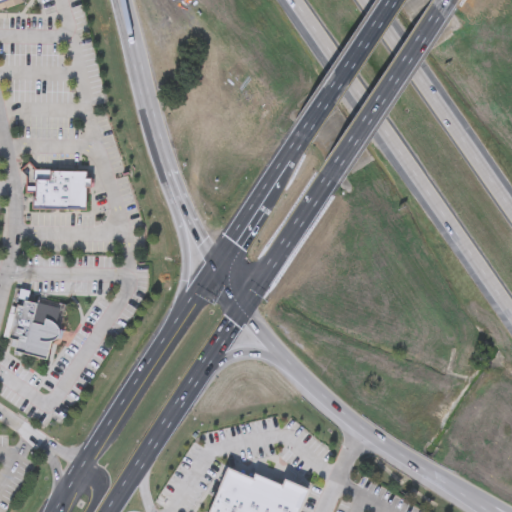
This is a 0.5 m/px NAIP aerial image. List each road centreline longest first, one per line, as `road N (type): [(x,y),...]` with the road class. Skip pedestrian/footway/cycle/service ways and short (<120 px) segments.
road 1 (primary): [(214,270),(58,511)]
road 2 (tertiary): [(126,0),(165,156),(214,270)]
road 3 (tertiary): [(214,270),(309,384),(403,455)]
road 4 (primary): [(113,511),(242,304)]
road 5 (motorway): [(380,130),(511,318)]
road 6 (primary): [(325,178),(442,0)]
road 7 (primary): [(389,0),(289,155)]
road 8 (motorway): [(511,210),(416,75)]
road 9 (primary): [(175,183),(186,263),(182,302),(166,338)]
road 10 (primary): [(242,304),(325,178)]
road 11 (primary): [(289,155),(214,270)]
road 12 (motorway): [(403,455),(509,511)]
